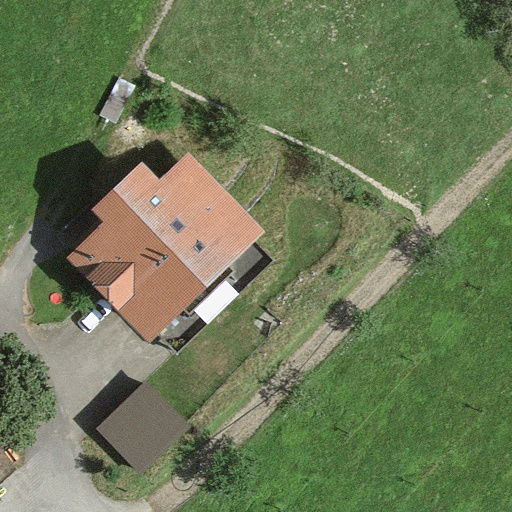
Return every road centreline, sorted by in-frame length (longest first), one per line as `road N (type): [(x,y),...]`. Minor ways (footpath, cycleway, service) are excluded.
road 1 (track): [(155,511),(511,142)]
road 2 (track): [(1,302),(163,0)]
road 3 (track): [(1,302),(88,511)]
